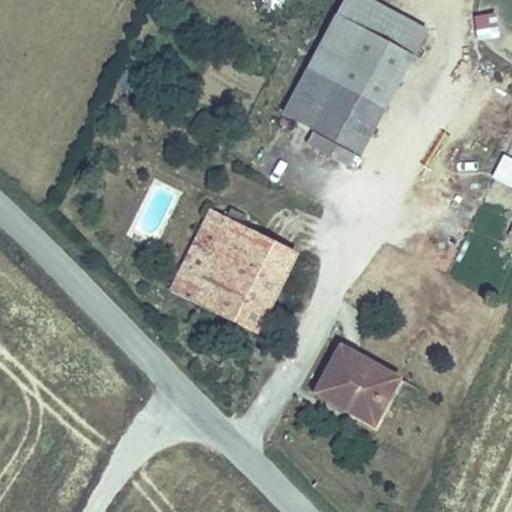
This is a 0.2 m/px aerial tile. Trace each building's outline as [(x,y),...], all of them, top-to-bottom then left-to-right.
[(324,26),(298,78),(367,113),(394,60),(324,26)] [(367,113),(298,78),(276,125),(344,160),(367,113)] [(235,274),(248,246),(235,241),(240,230),(223,222),(219,231),(202,221),(161,304),(248,348),(276,294),(235,274)] [(289,267),(248,246),(235,274),(276,294),(289,267)] [(334,369),(312,414),(366,442),(390,398),(334,369)]
